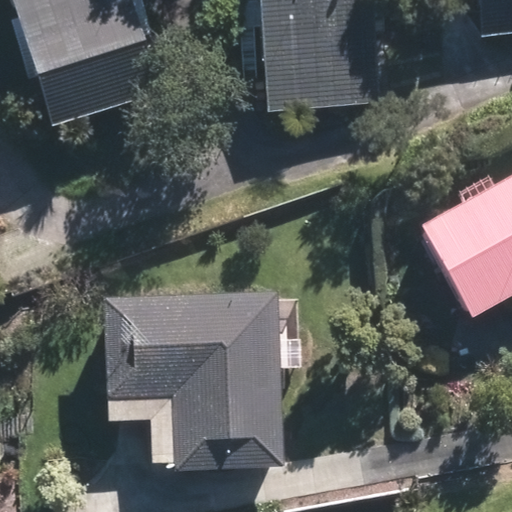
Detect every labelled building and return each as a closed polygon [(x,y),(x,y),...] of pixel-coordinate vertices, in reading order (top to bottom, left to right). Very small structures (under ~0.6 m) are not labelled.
[(140,0),(20,0),(56,119),(166,86),(140,0)] [(380,0),(268,0),(270,96),(382,95),(380,0)] [(511,0),(475,0),(477,30),(511,28),(511,0)] [(511,188),(426,236),(467,310),(511,285),(511,188)] [(124,383),(195,382),(197,457),(288,456),(285,294),(122,297),(124,383)]
